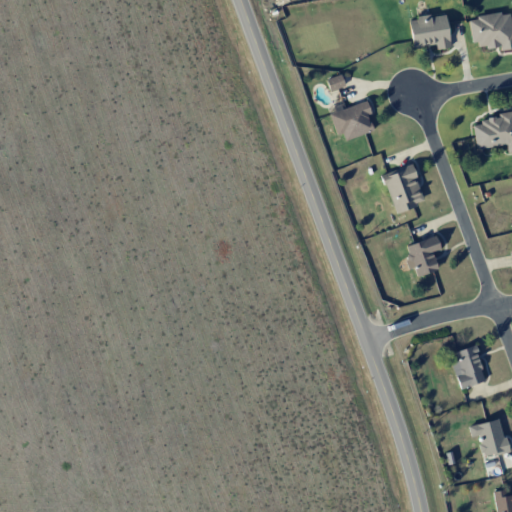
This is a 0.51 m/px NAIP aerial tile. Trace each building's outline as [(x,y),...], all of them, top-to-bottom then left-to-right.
[(468,17),(471,43),(477,42),(478,50),(511,46),(511,31),(510,12),(468,17)] [(407,19),(412,47),(435,44),(436,49),(449,47),(444,14),(407,19)] [(328,91),(343,87),(340,74),(325,78),(328,91)] [(328,114),(336,135),(341,133),(344,141),(372,130),(366,113),(370,112),(365,100),(328,114)] [(471,122),(475,149),(505,145),(506,153),(511,151),(511,110),(497,113),(498,118),(471,122)] [(393,212),(422,203),(411,164),(381,173),(393,212)] [(402,246),(409,268),(413,267),(416,276),(436,270),(431,252),(439,250),(435,236),(402,246)] [(457,359),(449,362),(459,389),(485,379),(472,345),(455,352),(457,359)] [(467,426),(469,437),(477,435),(481,457),(506,452),(499,419),(467,426)] [(511,511),(511,494),(504,495),(503,490),(492,491),(494,511),(511,511)]
